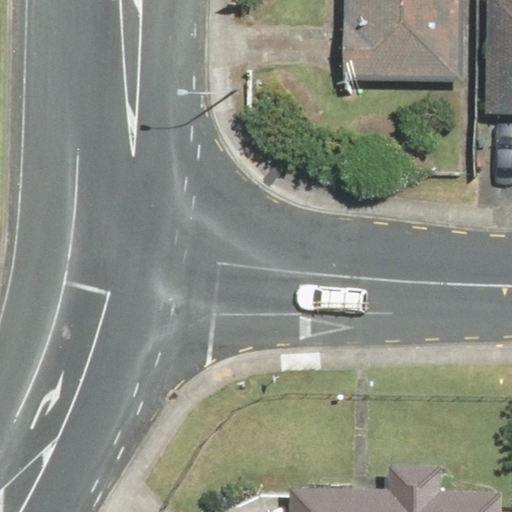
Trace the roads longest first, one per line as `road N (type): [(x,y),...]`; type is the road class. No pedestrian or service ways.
road 1 (tertiary): [(102,247),(324,276),(511,286)]
road 2 (tertiary): [(102,247),(66,371),(2,511)]
road 3 (tertiary): [(128,0),(102,247)]
